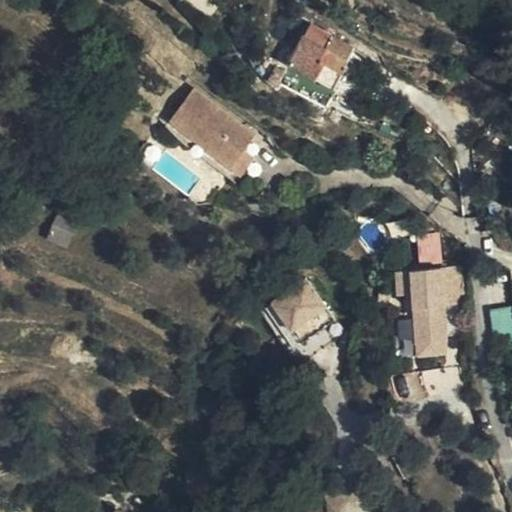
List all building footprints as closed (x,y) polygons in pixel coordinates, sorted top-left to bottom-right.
[(287,74),(282,83),(326,108),(335,90),(334,89),(355,50),(310,26),(288,64),(291,66),(287,74)] [(280,87),(282,83),(287,74),(275,67),(268,80),(280,87)] [(193,89),(169,121),(231,168),(244,150),(255,136),(193,89)] [(352,142),(358,130),(345,122),(338,134),(352,142)] [(244,150),(231,168),(241,176),(254,158),(244,150)] [(68,247),(79,220),(61,212),(48,239),(68,247)] [(417,263),(441,262),(440,233),(416,234),(417,263)] [(461,266),(409,270),(416,358),(450,355),(446,301),(463,300),(461,266)] [(269,301),(294,339),(331,315),(305,276),(269,301)] [(413,355),(411,320),(398,321),(400,356),(413,355)] [(511,322),(497,324),(501,363),(511,362),(511,322)]
